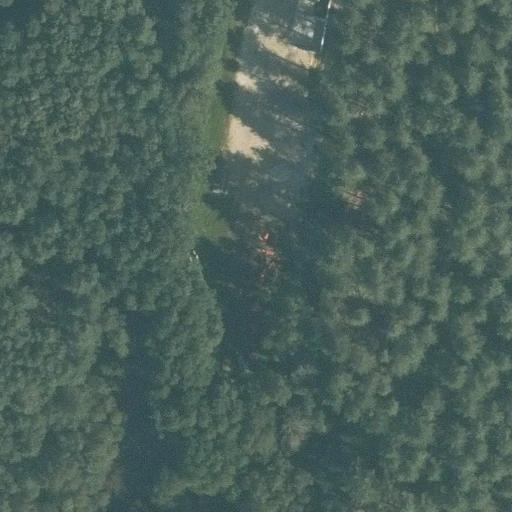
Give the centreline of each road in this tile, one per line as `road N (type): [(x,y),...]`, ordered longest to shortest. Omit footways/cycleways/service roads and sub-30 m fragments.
road 1 (track): [(430,0),(445,154),(431,511)]
road 2 (track): [(280,0),(225,181),(255,195),(282,170),(260,97)]
